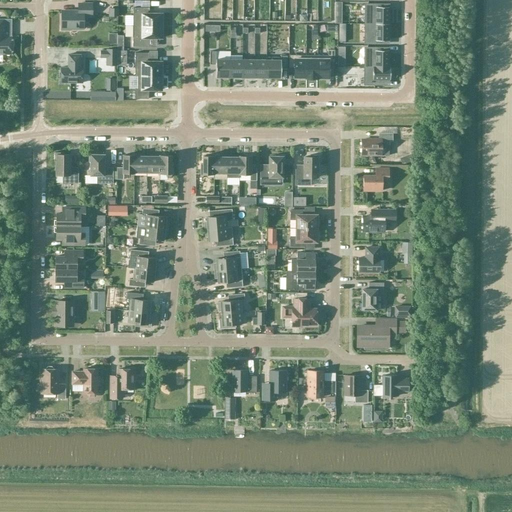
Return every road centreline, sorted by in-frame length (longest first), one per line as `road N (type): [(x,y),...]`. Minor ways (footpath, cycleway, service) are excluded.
road 1 (track): [(484,0),(481,418)]
road 2 (residential): [(333,343),(335,135),(186,133)]
road 3 (residential): [(168,342),(35,341),(37,135)]
road 4 (residential): [(410,0),(409,98),(187,96)]
road 5 (residential): [(186,133),(37,135)]
road 6 (residential): [(333,343),(201,342)]
road 7 (residential): [(37,135),(38,6)]
road 8 (residential): [(185,261),(186,133)]
